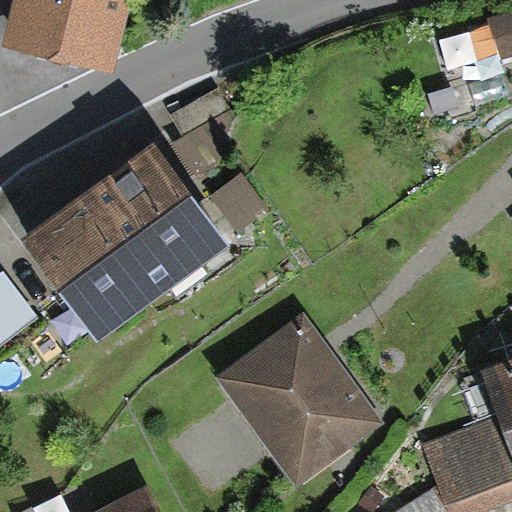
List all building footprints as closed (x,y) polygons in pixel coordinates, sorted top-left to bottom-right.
[(14,0),(5,52),(113,72),(126,0),(14,0)] [(501,59),(511,55),(511,11),(489,18),(501,59)] [(222,89),(173,118),(185,136),(175,143),(200,180),(224,163),(239,118),(222,89)] [(228,244),(154,143),(25,236),(100,338),(228,244)] [(244,176),(212,199),(234,231),(267,208),(244,176)] [(0,349),(39,320),(2,272),(0,273),(0,349)] [(217,376),(296,485),(382,423),(302,314),(217,376)] [(497,415),(424,444),(449,511),(470,511),(511,496),(511,361),(481,374),(497,415)] [(162,511),(146,483),(92,511),(162,511)] [(449,511),(439,495),(412,511),(449,511)]
